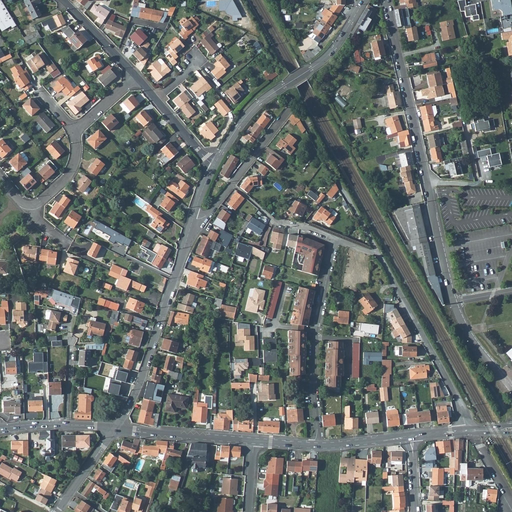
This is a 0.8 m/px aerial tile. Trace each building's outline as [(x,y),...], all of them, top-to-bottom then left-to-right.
[(4,6),(0,0),(0,17),(1,19),(0,19),(0,28),(2,31),(11,25),(12,27),(16,25),(4,6)] [(36,5),(41,2),(39,0),(24,0),(24,1),(33,19),(41,15),(36,5)] [(138,0),(133,0),(132,8),(137,9),(135,17),(163,23),(167,15),(172,16),(176,7),(171,6),(168,13),(144,8),(137,6),(138,3),(138,0)] [(415,3),(414,0),(399,0),(400,3),(405,3),(405,5),(407,4),(408,8),(418,7),(417,3),(415,3)] [(466,7),(464,0),(462,0),(457,1),(461,12),(465,11),(466,17),(472,16),(473,21),(479,20),(478,15),(477,15),(475,4),(468,6),(466,7)] [(511,2),(510,0),(491,0),(493,10),(499,9),(502,12),(503,16),(507,15),(511,14),(511,10),(511,6),(508,6),(506,5),(508,3),(511,2)] [(86,10),(93,1),(88,1),(84,6),(83,8),(86,10)] [(101,24),(109,12),(99,5),(98,7),(94,5),(90,11),(94,13),(101,18),(98,22),(101,24)] [(344,5),(336,5),(332,5),(328,11),(325,9),(321,14),(324,16),(322,20),(330,26),(336,17),(344,5)] [(351,33),(353,34),(350,40),(353,42),(357,36),(355,35),(359,29),(359,28),(360,25),(366,28),(377,10),(368,5),(351,33)] [(408,8),(394,11),(398,30),(406,29),(411,28),(410,24),(408,17),(409,17),(408,8)] [(65,24),(60,13),(52,17),(41,23),(43,27),(47,24),(50,31),(65,24)] [(113,22),(115,16),(112,14),(104,28),(116,32),(115,35),(122,38),(127,28),(113,22)] [(511,20),(511,19),(508,19),(507,15),(503,16),(500,16),(502,29),(511,27),(511,31),(511,20)] [(195,28),(198,25),(197,23),(194,19),(192,17),(188,21),(186,18),(184,18),(180,21),(180,24),(181,25),(179,26),(179,28),(181,30),(182,31),(179,33),(184,40),(188,37),(187,36),(193,31),(192,30),(195,28)] [(328,29),(330,26),(322,20),(319,23),(317,22),(313,27),(315,29),(312,33),(308,36),(318,43),(325,34),(326,35),(329,30),(328,29)] [(452,20),(440,23),(441,28),(442,28),(443,32),(442,33),(440,33),(442,41),(455,38),(452,25),(453,25),(452,20)] [(78,31),(75,34),(68,26),(60,29),(63,33),(67,36),(69,39),(74,45),(71,48),(74,51),(77,48),(77,49),(86,40),(83,36),(81,38),(80,36),(82,35),(78,31)] [(406,29),(408,41),(418,40),(416,27),(411,28),(406,29)] [(138,46),(147,38),(138,29),(130,37),(135,42),(133,44),(138,49),(140,47),(138,46)] [(209,31),(208,29),(200,36),(203,39),(209,34),(210,33),(209,31)] [(28,45),(41,38),(37,31),(24,38),(27,43),(28,45)] [(511,31),(507,32),(501,33),(502,40),(508,39),(509,42),(506,43),(508,56),(511,55),(511,31)] [(211,37),(209,34),(203,39),(200,41),(211,55),(219,48),(221,46),(221,45),(219,43),(218,43),(216,45),(210,38),(211,37)] [(175,54),(184,46),(178,39),(169,47),(170,49),(167,51),(169,53),(165,56),(173,65),(177,62),(175,60),(178,57),(175,54)] [(370,43),(374,58),(379,57),(385,56),(381,40),(370,43)] [(146,41),(140,47),(138,49),(133,54),(140,61),(144,65),(149,58),(146,55),(146,54),(144,52),(150,44),(146,41)] [(254,44),(259,54),(264,50),(259,41),(254,44)] [(16,48),(16,51),(28,45),(27,43),(16,48)] [(314,56),(321,50),(317,46),(311,52),(308,49),(302,55),(306,62),(314,56)] [(47,63),(47,62),(41,53),(36,56),(34,52),(25,58),(27,62),(26,62),(33,73),(38,70),(37,69),(41,67),(47,63)] [(424,68),(436,65),(435,61),(433,54),(433,53),(421,56),(424,68)] [(226,69),(230,66),(220,54),(215,58),(217,61),(214,64),(217,67),(217,68),(216,69),(215,69),(211,72),(217,79),(226,72),(224,70),(223,69),(225,68),(226,69)] [(97,60),(100,58),(98,55),(87,62),(88,64),(85,66),(89,73),(93,71),(101,66),(97,60)] [(151,75),(157,82),(170,70),(161,59),(159,59),(157,61),(148,68),(153,73),(152,74),(151,75)] [(50,73),(57,68),(53,63),(49,66),(47,68),(46,68),(50,73)] [(358,73),(360,67),(350,64),(347,69),(349,70),(358,73)] [(19,66),(18,67),(17,66),(11,69),(14,74),(13,75),(20,88),(23,86),(25,90),(31,86),(27,81),(31,78),(26,70),(24,72),(19,66)] [(57,68),(50,73),(53,78),(61,73),(57,68)] [(441,80),(439,73),(426,76),(429,88),(442,85),(447,84),(453,82),(449,68),(446,69),(448,78),(441,80)] [(98,79),(104,87),(116,77),(110,69),(98,79)] [(266,77),(268,81),(278,75),(274,71),(266,77)] [(411,76),(413,85),(421,83),(419,75),(411,76)] [(66,79),(65,80),(63,76),(55,83),(57,85),(53,88),(58,93),(61,90),(66,96),(74,89),(70,86),(71,85),(66,79)] [(206,92),(211,88),(202,76),(199,79),(199,80),(195,83),(196,83),(194,85),(190,88),(197,97),(205,91),(206,92)] [(453,82),(447,84),(449,93),(450,92),(451,98),(456,97),(453,82)] [(239,94),(244,90),(237,83),(232,87),(233,88),(231,89),(231,88),(230,88),(225,93),(234,104),(241,98),(239,94)] [(394,92),(392,85),(385,87),(390,108),(401,106),(397,92),(394,92)] [(429,88),(420,90),(422,96),(427,95),(428,99),(434,97),(442,96),(444,95),(442,85),(429,88)] [(187,102),(193,98),(186,90),(173,101),(179,108),(180,107),(187,102)] [(79,107),(89,100),(82,92),(67,104),(75,114),(81,109),(79,107)] [(130,111),(139,104),(131,96),(120,105),(127,113),(130,111)] [(456,97),(451,98),(450,98),(451,106),(458,105),(456,97)] [(36,106),(36,105),(30,99),(22,106),(31,116),(39,109),(36,106)] [(224,116),(230,110),(221,99),(214,105),(224,116)] [(196,112),(187,102),(180,107),(182,110),(181,110),(188,118),(196,112)] [(420,107),(422,120),(433,117),(431,107),(431,105),(420,107)] [(143,126),(152,119),(143,110),(135,117),(143,126)] [(264,128),(272,117),(265,112),(256,122),(257,122),(263,128),(264,128)] [(297,116),(295,112),(289,119),(292,121),(297,116)] [(43,113),(32,122),(35,125),(33,126),(38,131),(41,128),(46,133),(55,126),(43,113)] [(109,131),(118,122),(111,114),(101,122),(109,131)] [(305,130),(297,116),(292,121),(291,123),(294,125),(296,123),(301,133),(305,130)] [(402,131),(397,116),(387,119),(389,127),(388,128),(386,128),(386,130),(387,134),(388,135),(392,134),(397,132),(402,131)] [(435,126),(433,117),(422,120),(425,132),(438,129),(437,125),(435,126)] [(483,117),(473,119),(474,124),(470,124),(471,129),(475,128),(476,131),(482,130),(483,132),(490,130),(489,127),(495,125),(493,119),(484,121),(483,117)] [(361,128),(359,119),(353,120),(355,129),(361,128)] [(214,135),(218,131),(210,121),(201,128),(202,129),(199,132),(204,138),(205,137),(208,135),(208,136),(208,137),(209,139),(211,140),(215,136),(214,135)] [(252,143),(263,128),(257,122),(253,128),(250,126),(247,130),(249,132),(248,134),(246,132),(242,137),(247,141),(248,140),(252,143)] [(156,128),(156,127),(153,123),(141,133),(152,145),(155,142),(156,143),(162,137),(163,136),(156,128)] [(94,149),(106,139),(98,130),(92,136),(92,137),(87,141),(94,149)] [(402,131),(397,132),(398,135),(398,137),(400,147),(411,145),(408,130),(402,131)] [(25,143),(30,138),(26,133),(21,137),(25,143)] [(292,146),(296,140),(289,134),(283,141),(281,139),(276,145),(280,149),(282,147),(288,151),(287,152),(290,155),(295,148),(292,146)] [(427,136),(430,149),(438,147),(445,145),(443,138),(438,139),(437,134),(427,136)] [(162,137),(156,143),(159,146),(166,140),(162,137)] [(0,155),(2,158),(11,150),(1,140),(0,140),(0,155)] [(56,159),(64,151),(54,140),(46,148),(56,159)] [(165,164),(178,153),(169,142),(161,150),(161,151),(166,156),(161,160),(165,164)] [(441,158),(438,147),(430,149),(432,160),(435,159),(436,163),(442,161),(441,158)] [(490,149),(477,151),(478,158),(487,156),(489,168),(501,165),(499,153),(491,155),(490,149)] [(280,165),(284,160),(272,150),(269,153),(270,154),(271,155),(267,159),(265,162),(276,170),(276,169),(278,170),(280,170),(282,168),(282,166),(280,165)] [(413,165),(410,152),(399,155),(401,167),(409,165),(413,165)] [(23,160),(26,157),(24,154),(20,154),(19,155),(18,154),(9,162),(17,171),(26,163),(26,162),(23,160)] [(184,174),(195,165),(186,155),(176,164),(184,174)] [(238,159),(231,155),(220,173),(227,178),(238,160),(238,159)] [(461,157),(443,161),(444,165),(448,164),(450,176),(461,173),(458,162),(462,161),(461,157)] [(88,170),(96,176),(104,165),(96,159),(88,170)] [(47,165),(38,172),(45,180),(48,177),(48,178),(54,173),(54,172),(57,169),(50,161),(46,164),(47,165)] [(266,173),(268,170),(262,165),(260,168),(266,173)] [(401,167),(400,168),(401,173),(400,173),(401,177),(402,177),(403,182),(404,182),(407,193),(415,191),(414,185),(412,185),(411,180),(413,180),(411,174),(410,175),(409,171),(411,171),(409,165),(401,167)] [(27,190),(36,182),(28,174),(31,171),(28,167),(21,173),(25,177),(20,182),(27,190)] [(257,171),(263,176),(266,173),(260,168),(257,171)] [(83,193),(91,182),(83,176),(75,186),(83,193)] [(252,178),(252,176),(248,177),(246,180),(247,181),(245,183),(244,183),(240,187),(247,193),(253,186),(262,185),(261,177),(252,178)] [(186,190),(189,186),(181,180),(177,185),(171,181),(167,187),(182,198),(186,193),(185,192),(186,190)] [(336,192),(333,186),(326,194),(331,198),(336,192)] [(173,207),(178,200),(167,192),(164,195),(166,197),(159,205),(168,212),(168,211),(172,206),(173,207)] [(235,210),(245,199),(236,192),(233,195),(234,195),(231,199),(227,204),(235,210)] [(319,203),(325,196),(321,193),(316,200),(319,203)] [(59,203),(57,202),(50,212),(57,218),(70,200),(64,196),(59,203)] [(144,196),(142,199),(149,204),(151,201),(144,196)] [(302,216),(306,206),(295,201),(286,212),(287,212),(287,213),(288,213),(289,213),(289,212),(290,212),(290,211),(291,211),(302,216)] [(160,217),(162,214),(149,204),(146,208),(149,210),(147,212),(152,216),(155,219),(150,225),(159,233),(161,230),(162,229),(162,228),(163,227),(165,229),(169,224),(160,217)] [(425,237),(426,237),(418,204),(393,210),(406,235),(410,234),(411,240),(425,237)] [(329,225),(335,217),(321,206),(312,218),(316,221),(317,220),(319,220),(320,220),(322,220),(329,225)] [(72,210),(64,221),(70,224),(69,226),(73,229),(81,217),(72,210)] [(220,212),(216,218),(217,218),(212,224),(221,229),(223,230),(225,223),(224,223),(230,215),(223,210),(221,213),(220,212)] [(265,225),(252,217),(251,220),(249,222),(246,227),(259,235),(265,225)] [(237,234),(240,236),(246,227),(249,222),(246,221),(246,220),(237,234)] [(131,240),(97,221),(93,228),(97,230),(97,229),(110,236),(107,241),(113,244),(114,241),(121,245),(122,244),(128,247),(131,240)] [(284,229),(273,227),(270,242),(275,243),(274,247),(280,248),(284,229)] [(226,247),(233,235),(223,230),(221,229),(218,234),(211,230),(207,237),(215,241),(217,236),(224,240),(221,245),(226,247)] [(152,239),(155,234),(149,230),(146,234),(152,239)] [(204,235),(196,253),(206,257),(210,248),(218,252),(220,246),(215,244),(216,242),(215,241),(207,237),(204,235)] [(240,239),(234,236),(230,244),(237,247),(238,242),(240,239)] [(312,240),(302,237),(302,238),(297,237),(294,251),(299,252),(299,253),(298,254),(298,259),(299,264),(303,265),(305,266),(304,272),(317,276),(323,247),(320,245),(320,244),(315,242),(314,245),(311,244),(312,240)] [(427,243),(426,243),(425,237),(411,240),(410,240),(411,247),(415,246),(417,252),(429,249),(427,243)] [(147,249),(150,243),(144,239),(141,245),(147,249)] [(94,258),(101,246),(93,242),(87,255),(94,258)] [(237,247),(234,255),(248,260),(250,254),(253,247),(248,246),(248,247),(246,246),(247,246),(238,242),(237,247)] [(171,250),(161,245),(158,243),(156,244),(152,252),(165,259),(171,250)] [(39,258),(40,250),(40,249),(40,246),(29,245),(28,247),(28,249),(31,250),(32,247),(37,248),(36,257),(39,258)] [(28,249),(28,247),(23,246),(22,259),(27,259),(27,258),(30,258),(30,261),(35,262),(36,257),(37,248),(32,247),(31,250),(28,249)] [(261,251),(253,247),(250,254),(260,257),(261,251)] [(152,252),(147,249),(146,251),(144,253),(149,255),(146,261),(160,269),(165,259),(152,252)] [(435,275),(429,249),(417,252),(418,258),(422,257),(424,269),(427,277),(435,275)] [(55,265),(57,252),(53,252),(40,250),(39,258),(39,260),(47,261),(46,264),(55,265)] [(207,272),(211,261),(204,258),(203,260),(195,257),(192,264),(200,268),(200,270),(207,272)] [(79,261),(68,258),(63,271),(73,275),(79,261)] [(120,275),(123,269),(113,264),(110,271),(120,275)] [(273,268),(265,266),(262,274),(265,275),(265,278),(270,279),(273,268)] [(126,291),(128,286),(130,286),(138,290),(139,290),(143,292),(146,287),(141,284),(124,277),(120,275),(110,271),(108,275),(118,279),(115,286),(126,291)] [(202,279),(203,276),(191,271),(189,275),(191,276),(189,279),(187,284),(198,289),(199,286),(204,288),(206,281),(202,279)] [(343,285),(348,286),(348,282),(353,283),(353,282),(356,282),(357,278),(354,278),(354,274),(355,273),(345,271),(343,285)] [(435,276),(435,275),(427,277),(442,305),(443,304),(437,277),(435,276)] [(265,317),(272,319),(282,282),(275,280),(265,317)] [(314,291),(299,287),(297,295),(299,296),(298,302),(295,301),(293,309),(296,310),(296,312),(293,312),(291,321),(293,321),(292,324),(304,326),(305,326),(306,321),(308,321),(309,316),(307,316),(308,313),(310,313),(312,301),(311,301),(311,298),(313,298),(314,291)] [(48,291),(47,296),(51,297),(56,303),(59,301),(61,301),(61,303),(70,306),(78,310),(80,298),(55,290),(50,288),(48,288),(48,291)] [(265,291),(255,289),(252,298),(252,299),(249,298),(246,308),(252,310),(252,311),(257,312),(257,308),(258,306),(260,306),(259,307),(260,309),(262,309),(264,300),(262,300),(265,291)] [(193,302),(195,295),(185,292),(181,304),(178,303),(177,308),(192,314),(194,308),(191,307),(193,302)] [(368,313),(377,305),(368,294),(359,301),(365,308),(368,312),(368,313)] [(141,313),(144,303),(130,297),(126,307),(141,313)] [(97,304),(103,306),(105,300),(99,298),(97,304)] [(221,304),(222,300),(216,298),(214,305),(215,306),(220,307),(221,304)] [(117,311),(119,304),(105,300),(103,306),(112,309),(116,311),(117,311)] [(4,312),(8,312),(7,301),(1,301),(2,307),(2,309),(0,309),(0,324),(5,324),(4,312)] [(26,311),(26,302),(16,302),(16,309),(12,310),(13,322),(16,322),(19,321),(20,324),(22,328),(27,325),(27,322),(23,316),(23,311),(26,311)] [(221,304),(220,307),(219,311),(219,314),(234,317),(236,307),(221,304)] [(115,318),(116,311),(112,309),(109,324),(113,325),(114,322),(116,322),(117,318),(115,318)] [(60,314),(60,313),(51,310),(51,311),(47,310),(46,310),(45,314),(46,315),(45,318),(46,319),(49,320),(48,320),(49,320),(47,329),(54,331),(56,324),(56,322),(58,322),(58,321),(60,321),(66,323),(67,315),(60,314)] [(174,322),(187,325),(189,314),(176,312),(176,313),(172,311),(167,325),(172,327),(174,322)] [(333,323),(348,324),(349,312),(338,311),(338,317),(334,316),(333,323)] [(145,326),(147,321),(126,314),(123,320),(130,322),(137,324),(138,323),(140,324),(140,325),(144,327),(144,326),(145,326)] [(384,334),(393,334),(393,316),(386,315),(384,320),(384,334)] [(86,326),(89,327),(90,321),(95,322),(95,319),(90,317),(90,319),(89,319),(88,320),(87,320),(86,326)] [(93,333),(102,336),(102,335),(103,333),(105,324),(95,322),(90,321),(89,327),(87,334),(92,336),(93,333)] [(379,325),(360,323),(359,331),(363,331),(364,333),(378,334),(379,325)] [(133,329),(133,327),(129,326),(125,340),(129,341),(129,342),(128,344),(138,346),(142,332),(133,329)] [(291,331),(290,330),(290,336),(289,336),(288,345),(290,345),(290,350),(288,350),(288,355),(290,355),(292,355),(292,359),(290,359),(290,366),(290,376),(293,376),(301,375),(304,374),(305,363),(304,363),(304,356),(305,355),(305,349),(304,349),(304,340),(305,340),(306,332),(303,332),(291,331)] [(248,346),(246,346),(242,346),(242,334),(236,334),(236,355),(247,355),(248,355),(248,346)] [(180,346),(180,343),(164,339),(161,349),(175,353),(177,345),(180,346)] [(336,387),(340,387),(340,376),(343,376),(343,362),(342,362),(342,359),(343,359),(343,350),(342,350),(342,342),(328,341),(328,349),(326,349),(326,355),(325,376),(326,376),(326,387),(330,387),(336,387)] [(85,345),(86,351),(79,350),(79,359),(80,359),(80,366),(89,366),(90,350),(103,350),(104,344),(85,345)] [(407,346),(402,346),(402,347),(399,346),(398,355),(402,356),(416,357),(416,347),(407,347),(407,346)] [(135,362),(138,352),(128,349),(125,359),(126,359),(133,361),(135,362)] [(277,349),(263,350),(263,362),(277,362),(277,349)] [(382,356),(382,353),(363,352),(363,365),(369,365),(369,361),(382,361),(382,360),(382,356)] [(43,353),(33,353),(34,362),(28,362),(28,373),(37,373),(37,371),(43,371),(43,372),(48,372),(48,362),(43,362),(43,353)] [(182,368),(183,358),(168,354),(164,369),(169,370),(171,371),(175,358),(176,358),(176,361),(180,362),(180,363),(179,368),(182,368)] [(123,368),(130,370),(133,361),(126,359),(123,368)] [(389,374),(391,374),(391,360),(382,360),(382,361),(381,382),(389,382),(389,374)] [(5,362),(5,374),(16,373),(16,362),(5,362)] [(415,368),(409,369),(410,379),(426,377),(426,373),(429,373),(429,365),(425,365),(425,364),(415,365),(415,368)] [(168,372),(169,370),(154,367),(151,379),(150,382),(161,385),(162,381),(161,380),(160,379),(162,371),(168,372)] [(178,373),(171,371),(169,370),(168,372),(167,376),(177,379),(178,373)] [(253,374),(248,373),(249,377),(249,381),(256,382),(256,379),(265,380),(266,376),(253,374)] [(58,382),(58,378),(50,378),(48,378),(48,383),(48,395),(53,395),(53,394),(57,393),(57,395),(61,395),(61,382),(58,382)] [(161,385),(150,382),(148,382),(144,399),(160,402),(164,386),(161,385)] [(437,382),(429,383),(431,397),(444,396),(437,382)] [(275,394),(274,394),(274,383),(261,384),(262,392),(259,393),(259,400),(275,400),(275,394)] [(200,423),(206,423),(207,418),(206,418),(207,408),(211,409),(212,397),(212,395),(205,395),(204,403),(197,402),(198,389),(197,388),(197,387),(195,387),(192,420),(195,420),(200,421),(200,423)] [(381,387),(379,387),(380,401),(387,400),(386,387),(381,387)] [(91,395),(79,394),(79,406),(81,406),(81,408),(78,408),(78,413),(75,413),(75,419),(90,420),(90,410),(90,401),(92,400),(93,398),(93,396),(91,395)] [(124,403),(127,397),(114,394),(114,397),(117,398),(116,401),(124,403)] [(186,408),(188,398),(168,394),(165,410),(175,412),(176,407),(186,408)] [(42,398),(41,397),(32,397),(32,401),(28,401),(28,411),(43,411),(42,401),(42,398)] [(159,405),(160,402),(144,399),(141,410),(152,412),(154,403),(159,405)] [(15,403),(15,401),(3,402),(3,412),(15,412),(15,414),(20,414),(20,403),(15,403)] [(302,409),(296,409),(296,406),(286,407),(288,422),(303,420),(302,409)] [(357,418),(349,418),(349,406),(345,406),(344,429),(357,429),(357,418)] [(448,422),(448,417),(446,407),(446,406),(436,407),(438,422),(442,422),(442,423),(448,422)] [(405,413),(406,424),(418,423),(417,412),(417,408),(410,409),(409,411),(409,413),(405,413)] [(151,418),(152,412),(141,410),(138,421),(157,426),(159,414),(157,413),(155,419),(151,418)] [(227,414),(218,414),(217,419),(214,418),(214,428),(229,429),(229,420),(232,420),(232,418),(232,410),(227,410),(227,414)] [(396,424),(399,424),(398,414),(397,411),(396,410),(387,411),(386,412),(386,416),(387,426),(396,425),(396,424)] [(418,423),(430,421),(429,411),(417,412),(418,423)] [(366,423),(378,422),(377,412),(365,413),(366,423)] [(334,415),(322,416),(323,426),(335,425),(334,415)] [(242,418),(238,418),(237,430),(253,430),(253,419),(249,419),(249,416),(243,416),(242,418)] [(263,431),(278,433),(279,422),(271,421),(272,419),(266,418),(265,419),(265,421),(264,421),(264,422),(258,421),(258,430),(263,430),(263,431)] [(52,456),(54,454),(54,433),(39,433),(39,439),(46,439),(46,449),(43,449),(41,451),(41,455),(43,456),(45,456),(51,456),(52,456)] [(62,447),(75,447),(75,435),(61,436),(62,447)] [(75,447),(89,447),(89,435),(75,435),(75,447)] [(123,440),(120,448),(128,451),(134,453),(140,439),(134,439),(133,444),(123,440)] [(134,453),(133,455),(136,456),(138,452),(142,453),(142,454),(158,455),(158,457),(160,458),(163,458),(165,453),(166,447),(167,441),(157,441),(156,447),(144,446),(145,440),(140,439),(134,453)] [(454,468),(454,470),(460,470),(460,474),(461,474),(461,480),(466,480),(466,468),(466,463),(461,463),(461,446),(463,446),(463,440),(461,440),(461,439),(456,439),(456,450),(454,450),(454,457),(454,464),(454,468)] [(451,452),(451,457),(454,457),(454,450),(454,440),(436,442),(437,453),(451,452)] [(28,441),(11,441),(11,449),(17,449),(17,453),(23,453),(23,456),(28,456),(28,441)] [(163,458),(162,460),(166,461),(168,454),(179,458),(181,452),(173,449),(173,442),(167,441),(166,447),(165,453),(163,458)] [(191,444),(186,460),(189,460),(192,460),(191,468),(197,469),(198,467),(204,468),(206,444),(191,443),(191,444)] [(228,456),(239,457),(240,447),(229,446),(216,445),(216,447),(216,451),(214,459),(220,459),(220,457),(228,457),(228,456)] [(436,459),(434,447),(429,448),(425,454),(425,464),(425,468),(432,468),(436,468),(436,465),(432,465),(431,460),(436,459)] [(367,460),(367,463),(371,463),(380,463),(381,451),(371,451),(371,455),(367,454),(367,460)] [(111,473),(120,460),(128,466),(130,463),(115,452),(113,455),(109,453),(101,466),(111,473)] [(387,463),(387,467),(391,467),(391,464),(391,461),(400,461),(402,461),(402,452),(388,452),(387,463)] [(266,469),(266,473),(278,474),(282,474),(283,458),(270,457),(270,464),(268,464),(268,469),(266,469)] [(340,458),(340,466),(341,466),(346,466),(345,475),(341,474),(339,474),(338,482),(346,482),(346,481),(353,482),(355,460),(351,460),(351,459),(350,459),(340,458)] [(302,462),(301,470),(309,471),(309,459),(306,459),(306,460),(302,460),(302,462)] [(309,459),(309,471),(316,471),(317,461),(313,461),(313,459),(309,459)] [(367,463),(367,460),(355,459),(355,460),(353,480),(366,480),(366,478),(366,473),(367,463)] [(287,461),(286,471),(294,472),(294,460),(291,460),(291,461),(287,461)] [(294,460),(294,472),(301,472),(301,470),(302,462),(297,462),(298,460),(294,460)] [(13,468),(13,469),(2,462),(0,465),(0,473),(8,478),(9,477),(11,478),(16,481),(22,472),(13,468)] [(432,479),(432,484),(443,484),(443,471),(443,468),(436,468),(432,468),(432,472),(428,471),(428,477),(431,477),(432,477),(432,479)] [(466,468),(466,480),(466,486),(469,487),(471,485),(471,480),(482,480),(482,469),(466,468)] [(92,482),(100,488),(102,485),(101,484),(99,482),(101,480),(103,481),(106,478),(103,476),(105,473),(99,469),(92,478),(94,479),(92,482)] [(264,480),(263,484),(265,484),(278,485),(278,474),(266,473),(265,480),(264,480)] [(173,474),(169,488),(176,490),(177,486),(180,476),(173,474)] [(392,475),(392,487),(403,486),(403,474),(392,475)] [(51,489),(56,480),(46,475),(39,487),(41,488),(50,493),(52,489),(51,489)] [(223,477),(221,494),(237,495),(238,491),(236,491),(237,486),(235,486),(236,479),(223,477)] [(90,481),(81,493),(86,497),(91,491),(93,487),(96,489),(104,495),(102,497),(105,499),(109,493),(100,488),(92,482),(90,481)] [(265,487),(264,495),(277,496),(278,485),(265,484),(263,484),(263,487),(265,487)] [(393,494),(393,490),(404,489),(403,486),(392,487),(382,487),(382,491),(386,491),(386,494),(393,494)] [(441,491),(441,486),(429,486),(429,492),(429,494),(428,494),(428,500),(438,500),(438,491),(441,491)] [(52,494),(50,493),(41,488),(35,499),(45,505),(48,498),(49,498),(52,494)] [(404,507),(405,507),(404,489),(393,490),(393,494),(394,508),(404,507)] [(487,489),(486,501),(495,502),(497,490),(487,489)] [(114,499),(110,508),(120,511),(122,511),(123,510),(125,511),(127,511),(129,511),(132,504),(123,500),(124,497),(116,494),(114,499)] [(132,504),(129,511),(133,511),(135,511),(136,510),(141,511),(145,501),(139,499),(139,498),(134,496),(132,504)] [(218,497),(216,511),(232,511),(233,510),(231,510),(232,505),(231,505),(231,498),(218,497)] [(91,511),(94,508),(82,500),(77,507),(76,507),(74,511),(76,511),(91,511)] [(449,505),(449,511),(453,511),(453,501),(442,500),(442,505),(449,505)]
